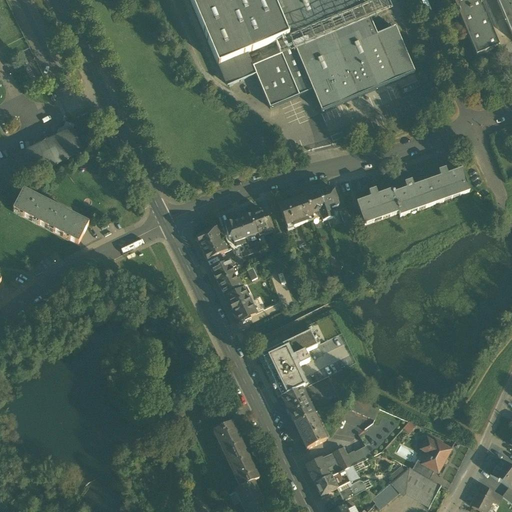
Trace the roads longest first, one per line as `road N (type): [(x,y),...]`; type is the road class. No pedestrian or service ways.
road 1 (residential): [(166,223),(211,202),(401,152),(472,124)]
road 2 (secondary): [(308,511),(166,223)]
road 3 (secondary): [(166,223),(58,0)]
road 4 (residential): [(0,319),(74,267),(166,223)]
road 5 (residential): [(451,509),(511,382)]
road 6 (residential): [(472,124),(420,0)]
